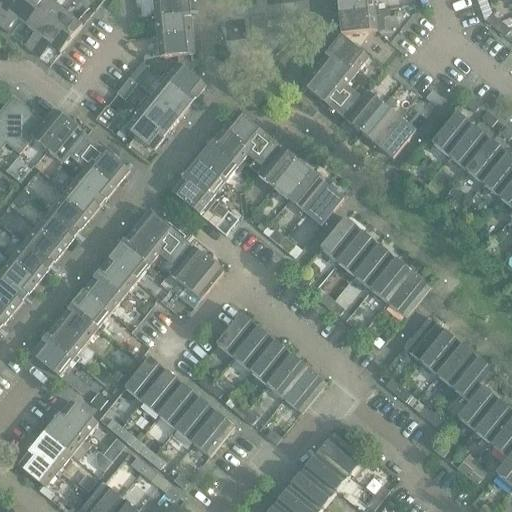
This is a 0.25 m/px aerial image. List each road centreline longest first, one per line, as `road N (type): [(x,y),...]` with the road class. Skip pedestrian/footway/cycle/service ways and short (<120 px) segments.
road 1 (residential): [(337,391),(349,375),(240,266),(162,360)]
road 2 (residential): [(122,0),(128,26),(68,103),(26,71),(0,74)]
road 3 (residential): [(214,511),(249,468),(284,453),(337,391)]
road 4 (residential): [(453,511),(417,482),(411,451),(337,391)]
